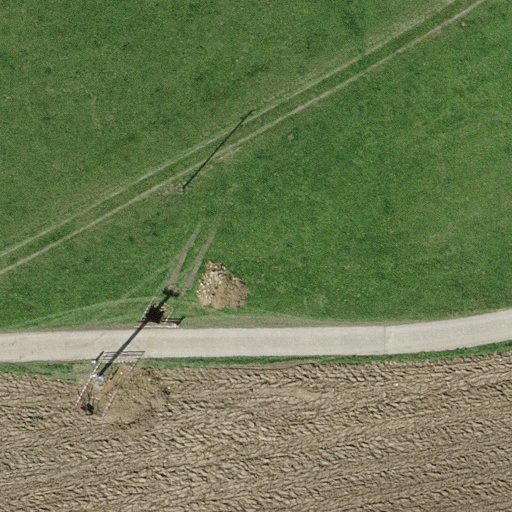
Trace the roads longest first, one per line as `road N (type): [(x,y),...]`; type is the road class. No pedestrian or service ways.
road 1 (track): [(0,260),(464,0)]
road 2 (track): [(0,351),(511,322)]
